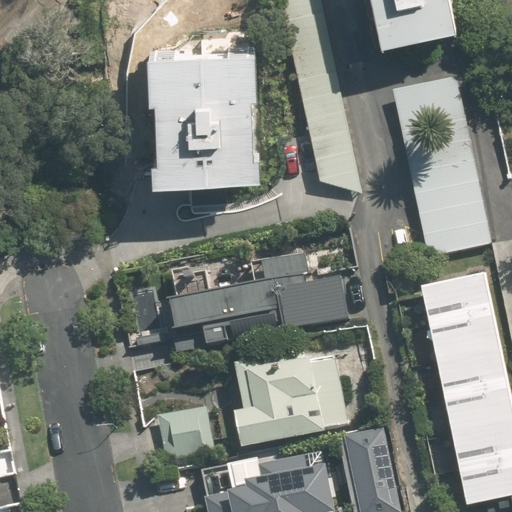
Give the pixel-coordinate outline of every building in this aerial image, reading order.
[(284,0),(321,171),(362,185),(322,0),(284,0)] [(381,0),(389,40),(465,25),(459,0),(381,0)] [(255,47),(143,51),(148,179),(260,175),(255,47)] [(428,259),(495,245),(461,78),(394,91),(428,259)] [(156,284),(171,355),(344,320),(335,279),(306,285),(299,254),(245,265),(250,287),(210,295),(206,274),(156,284)] [(511,386),(490,276),(423,290),(467,507),(511,498),(511,386)] [(305,354),(238,367),(247,415),(238,416),(244,447),(349,427),(336,358),(307,364),(305,354)] [(205,407),(152,417),(161,464),(214,454),(205,407)] [(390,429),(349,438),(365,511),(398,511),(407,510),(390,429)] [(263,483),(250,486),(251,492),(208,500),(210,511),(337,511),(329,470),(310,474),(307,458),(260,468),(263,483)]
